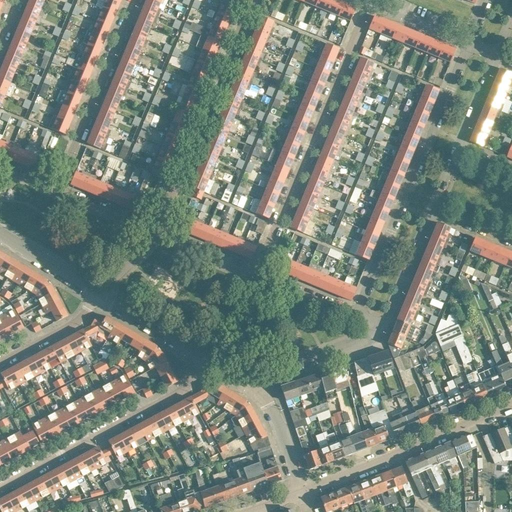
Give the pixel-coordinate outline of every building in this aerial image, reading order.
[(43,0),(29,0),(28,6),(39,10),(43,0)] [(97,0),(96,5),(103,8),(115,13),(120,1),(117,0),(97,0)] [(151,0),(146,0),(142,11),(157,17),(161,9),(157,8),(159,3),(151,0)] [(318,0),(316,7),(327,12),(332,0),(318,0)] [(344,4),(335,0),(332,0),(327,12),(339,17),(344,4)] [(217,4),(214,12),(230,18),(235,6),(223,1),(221,6),(217,4)] [(339,17),(350,21),(356,8),(344,4),(339,17)] [(39,10),(28,6),(23,18),(34,23),(37,24),(40,16),(37,15),(39,10)] [(110,26),(115,13),(103,8),(101,13),(97,11),(94,19),(110,26)] [(209,10),(206,16),(215,20),(213,25),(225,31),(230,18),(214,12),(209,10)] [(142,11),(137,23),(149,27),(152,22),(155,23),(157,17),(142,11)] [(380,34),(386,21),(374,16),(367,33),(373,36),(374,31),(380,34)] [(273,22),(261,17),(256,29),(271,35),(274,28),(271,26),(273,22)] [(34,23),(23,18),(18,30),(29,35),(34,23)] [(95,27),(93,33),(105,38),(110,26),(94,19),(91,25),(95,27)] [(392,38),(397,26),(386,21),(380,34),(392,38)] [(220,43),(225,31),(213,25),(211,30),(192,22),(190,26),(185,23),(183,27),(189,30),(201,35),(220,43)] [(137,23),(132,35),(144,40),(149,27),(137,23)] [(308,25),(306,31),(317,36),(320,30),(308,25)] [(409,31),(397,26),(392,38),(404,43),(409,31)] [(256,29),(251,41),(263,46),(265,40),(269,42),(271,35),(256,29)] [(18,30),(13,42),(24,47),(29,35),(18,30)] [(105,38),(93,33),(87,30),(82,42),(88,45),(100,50),(105,38)] [(409,31),(404,43),(415,48),(421,35),(409,31)] [(132,35),(127,47),(139,52),(141,46),(145,48),(147,41),(144,40),(132,35)] [(201,35),(196,47),(203,50),(215,55),(220,43),(201,35)] [(427,53),(432,40),(421,35),(415,48),(427,53)] [(438,58),(444,45),(432,40),(427,53),(438,58)] [(263,46),(251,41),(246,53),(261,60),(264,60),(266,54),(261,52),(263,46)] [(13,42),(7,54),(19,59),(22,52),(26,54),(28,49),(24,47),(13,42)] [(318,54),(321,56),(334,61),(339,49),(326,44),(324,48),(321,47),(318,54)] [(95,62),(100,50),(88,45),(83,57),(95,62)] [(455,50),(444,45),(438,58),(450,63),(455,50)] [(137,56),(139,52),(127,47),(122,59),(137,65),(140,58),(137,56)] [(370,58),(373,52),(366,49),(361,47),(359,53),(370,58)] [(210,67),(215,55),(203,50),(200,56),(194,53),(192,59),(194,60),(210,67)] [(261,60),(246,53),(241,65),(253,70),(255,65),(259,66),(261,60)] [(7,54),(2,66),(14,71),(19,59),(7,54)] [(65,64),(78,69),(90,74),(95,62),(83,57),(77,54),(74,60),(67,57),(65,64)] [(49,57),(43,55),(42,59),(43,59),(39,68),(44,69),(49,57)] [(329,73),(334,61),(321,56),(316,68),(329,73)] [(356,70),(372,77),(375,69),(371,68),(373,63),(361,58),(356,70)] [(122,59),(117,71),(129,76),(129,75),(134,77),(139,66),(137,65),(122,59)] [(193,74),(205,79),(210,67),(194,60),(191,67),(195,69),(193,74)] [(253,70),(241,65),(236,77),(251,84),(254,76),(251,75),(253,70)] [(0,72),(0,79),(9,83),(14,71),(2,66),(1,71),(0,72)] [(311,71),(308,79),(311,80),(324,85),(329,73),(316,68),(314,73),(311,71)] [(78,69),(73,81),(85,86),(90,74),(78,69)] [(497,81),(509,86),(511,87),(511,86),(511,80),(511,77),(511,73),(502,69),(497,81)] [(372,77),(356,70),(351,82),(363,87),(365,82),(369,84),(372,77)] [(127,81),(129,76),(117,71),(112,83),(127,90),(130,82),(127,81)] [(200,91),(205,79),(193,74),(188,86),(200,91)] [(147,82),(155,85),(157,80),(149,76),(147,82)] [(251,84),(236,77),(231,90),(243,95),(245,89),(249,91),(251,84)] [(0,79),(0,93),(4,96),(9,98),(14,86),(9,83),(0,79)] [(311,80),(306,92),(319,97),(324,85),(311,80)] [(80,99),(85,86),(73,81),(71,86),(67,84),(64,92),(80,99)] [(497,81),(491,93),(504,98),(509,86),(497,81)] [(351,82),(346,94),(358,99),(362,101),(365,94),(361,92),(363,87),(351,82)] [(44,98),(49,86),(43,83),(38,95),(44,98)] [(112,83),(107,96),(119,100),(121,95),(125,96),(127,90),(112,83)] [(418,96),(421,97),(434,102),(439,90),(426,85),(424,90),(421,89),(418,96)] [(197,98),(200,91),(188,86),(182,98),(195,103),(196,102),(197,98)] [(55,103),(62,105),(75,111),(80,99),(64,92),(60,90),(55,103)] [(243,95),(231,90),(226,102),(241,108),(244,101),(241,99),(243,95)] [(298,103),(314,110),(319,97),(306,92),(304,97),(301,96),(298,103)] [(491,93),(486,105),(502,112),(504,105),(501,104),(504,98),(491,93)] [(278,109),(283,97),(277,94),(272,106),(278,109)] [(358,99),(346,94),(341,107),(353,112),(355,106),(359,108),(362,101),(358,99)] [(107,96),(102,108),(114,113),(119,100),(107,96)] [(434,102),(421,97),(418,96),(416,103),(419,104),(416,109),(428,115),(434,102)] [(195,103),(182,98),(177,110),(190,116),(195,103)] [(241,108),(226,102),(221,114),(233,119),(235,113),(238,115),(241,108)] [(309,122),(314,110),(298,103),(295,109),(299,111),(296,117),(309,122)] [(70,123),(75,111),(62,105),(57,118),(70,123)] [(486,105),(481,118),(493,123),(496,117),(499,118),(502,112),(486,105)] [(341,107),(336,119),(348,124),(352,125),(354,119),(350,117),(353,112),(341,107)] [(34,122),(39,110),(33,108),(28,120),(34,122)] [(102,108),(97,120),(109,125),(114,113),(102,108)] [(408,120),(411,122),(423,127),(428,115),(416,109),(414,114),(411,113),(408,120)] [(190,116),(177,110),(172,123),(185,128),(190,116)] [(153,115),(148,112),(143,124),(148,127),(153,115)] [(221,114),(216,126),(228,131),(235,134),(240,122),(233,119),(221,114)] [(68,127),(70,123),(57,118),(53,116),(48,128),(61,133),(65,135),(68,127)] [(304,134),(309,122),(296,117),(294,121),(291,120),(288,127),(304,134)] [(481,118),(476,130),(488,135),(493,123),(481,118)] [(352,125),(336,119),(331,131),(343,136),(345,130),(349,132),(352,125)] [(97,120),(92,132),(107,138),(110,130),(107,129),(109,125),(97,120)] [(423,127),(411,122),(408,120),(405,127),(408,128),(406,134),(418,139),(423,127)] [(180,140),(185,128),(172,123),(171,127),(164,124),(160,132),(164,133),(180,140)] [(32,134),(35,127),(28,125),(26,131),(32,134)] [(228,131),(216,126),(211,138),(223,143),(228,131)] [(247,139),(253,141),(258,129),(253,127),(249,135),(247,139)] [(288,135),(286,141),(299,146),(304,134),(288,127),(285,134),(288,135)] [(146,132),(140,130),(138,137),(143,139),(146,132)] [(476,130),(471,142),(483,147),(486,141),(489,143),(491,136),(488,135),(476,130)] [(343,136),(331,131),(326,143),(342,150),(345,142),(341,141),(343,136)] [(92,132),(87,144),(104,151),(108,144),(105,142),(107,138),(92,132)] [(162,147),(175,152),(180,140),(164,133),(161,140),(164,142),(162,147)] [(398,145),(401,146),(413,151),(418,139),(406,134),(404,138),(401,137),(398,145)] [(54,148),(57,136),(50,135),(48,147),(54,148)] [(211,138),(206,150),(218,155),(221,157),(224,149),(221,148),(223,143),(211,138)] [(0,141),(0,155),(7,159),(14,143),(7,140),(6,144),(0,141)] [(293,158),(299,146),(286,141),(284,146),(281,144),(278,152),(293,158)] [(7,159),(19,164),(25,152),(19,149),(20,146),(14,143),(7,159)] [(342,150),(326,143),(321,155),(332,160),(335,155),(339,156),(342,150)] [(245,144),(242,151),(248,154),(251,147),(245,144)] [(31,169),(38,153),(39,151),(27,146),(25,152),(19,164),(31,169)] [(408,163),(413,151),(401,146),(396,158),(408,163)] [(170,164),(175,152),(162,147),(160,151),(157,150),(154,157),(170,164)] [(218,155),(206,150),(201,163),(213,168),(218,155)] [(275,151),(270,163),(276,165),(289,170),(293,158),(278,152),(275,151)] [(31,169),(44,174),(49,162),(43,159),(44,156),(38,153),(31,169)] [(339,163),(332,160),(321,155),(320,156),(318,162),(316,167),(331,174),(334,175),(339,163)] [(165,176),(170,164),(154,157),(151,164),(155,165),(152,171),(165,176)] [(396,158),(391,170),(403,175),(408,163),(396,158)] [(213,168),(201,163),(198,169),(196,175),(208,180),(211,181),(214,173),(211,172),(213,168)] [(276,165),(271,177),(283,182),(289,170),(276,165)] [(331,174),(316,167),(311,180),(322,185),(325,179),(329,181),(331,174)] [(389,176),(386,182),(398,187),(401,182),(403,175),(391,170),(385,168),(382,173),(389,176)] [(70,185),(82,190),(89,175),(82,172),(81,175),(75,173),(70,185)] [(82,190),(95,195),(100,183),(94,180),(95,177),(89,175),(82,190)] [(208,180),(196,175),(191,187),(195,189),(202,192),(208,180)] [(271,177),(266,189),(278,195),(283,182),(271,177)] [(322,185),(311,180),(310,180),(308,187),(306,189),(306,191),(305,192),(321,198),(324,191),(320,189),(322,185)] [(248,181),(245,188),(255,192),(258,185),(248,181)] [(95,195),(107,200),(113,184),(107,182),(105,185),(100,183),(95,195)] [(378,193),(381,195),(393,200),(398,188),(398,187),(386,182),(384,186),(381,185),(378,193)] [(113,184),(107,200),(119,205),(124,193),(118,190),(120,187),(113,184)] [(355,188),(351,196),(356,198),(359,190),(355,188)] [(203,192),(202,192),(195,189),(192,196),(200,200),(203,192)] [(266,189),(261,202),(273,207),(276,201),(278,195),(266,189)] [(372,190),(370,197),(379,200),(376,207),(388,212),(393,200),(381,195),(378,193),(372,190)] [(119,205),(131,210),(138,195),(131,192),(129,195),(124,193),(119,205)] [(237,192),(231,204),(237,206),(242,194),(237,192)] [(321,198),(305,192),(300,204),(312,209),(315,203),(319,205),(321,198)] [(138,195),(131,210),(143,215),(148,203),(143,201),(144,197),(138,195)] [(255,199),(250,211),(268,219),(268,218),(271,211),(273,207),(261,202),(255,199)] [(312,209),(300,204),(295,216),(307,221),(312,209)] [(383,224),(388,212),(376,207),(374,211),(371,210),(368,218),(371,219),(383,224)] [(183,217),(178,229),(190,234),(197,219),(190,216),(190,217),(189,220),(183,217)] [(290,228),(302,233),(307,221),(295,216),(295,217),(295,218),(290,228)] [(267,223),(266,222),(254,218),(252,223),(257,226),(255,232),(262,235),(267,223)] [(197,219),(190,234),(203,239),(208,227),(202,225),(203,222),(197,219)] [(371,219),(366,231),(378,236),(383,224),(371,219)] [(447,234),(450,228),(438,223),(433,235),(448,241),(450,235),(447,234)] [(208,227),(203,239),(215,244),(220,232),(208,227)] [(220,232),(215,244),(227,250),(232,237),(227,235),(228,232),(221,229),(220,232)] [(373,248),(378,236),(366,231),(364,235),(361,234),(358,242),(373,248)] [(448,241),(433,235),(428,247),(440,252),(442,247),(445,248),(448,241)] [(232,237),(227,250),(239,255),(245,239),(239,237),(237,240),(232,237)] [(469,251),(481,256),(486,243),(475,238),(469,251)] [(239,255),(251,260),(256,248),(251,245),(252,242),(245,239),(239,255)] [(354,240),(349,252),(356,255),(368,260),(371,253),(373,248),(358,242),(354,240)] [(486,243),(481,256),(493,260),(498,247),(491,245),(488,244),(486,243)] [(318,244),(315,250),(327,255),(330,249),(318,244)] [(466,249),(460,246),(455,259),(461,261),(466,249)] [(437,258),(440,252),(428,247),(423,259),(438,265),(440,259),(437,258)] [(498,247),(493,260),(504,265),(510,252),(504,250),(498,247)] [(330,249),(327,255),(340,260),(342,254),(330,249)] [(0,273),(7,278),(16,262),(6,256),(0,266),(0,273)] [(278,271),(290,276),(295,264),(283,259),(278,271)] [(423,259),(418,271),(430,276),(432,271),(437,273),(439,269),(440,266),(438,265),(423,259)] [(17,284),(26,268),(16,262),(7,278),(17,284)] [(307,269),(302,281),(315,286),(322,267),(310,262),(307,269)] [(290,276),(302,281),(307,269),(295,264),(290,276)] [(322,267),(315,286),(327,291),(332,279),(327,277),(329,270),(322,267)] [(27,290),(36,274),(26,268),(17,284),(27,290)] [(412,283),(425,288),(428,290),(429,290),(431,284),(427,283),(430,276),(418,271),(412,283)] [(43,286),(47,280),(36,274),(27,290),(36,295),(40,291),(46,287),(43,286)] [(460,275),(459,277),(466,295),(473,292),(467,278),(460,275)] [(344,284),(339,296),(351,301),(356,289),(351,287),(353,281),(347,278),(344,284)] [(332,279),(327,291),(339,296),(344,284),(332,279)] [(40,304),(57,295),(51,285),(47,280),(43,286),(46,287),(40,291),(36,295),(40,304)] [(412,283),(407,295),(420,300),(422,294),(426,295),(429,290),(428,290),(425,288),(412,283)] [(488,287),(482,284),(493,310),(497,308),(497,307),(491,295),(488,287)] [(497,293),(491,295),(497,307),(502,305),(497,293)] [(46,314),(51,312),(62,306),(57,295),(40,304),(46,314)] [(402,308),(415,313),(420,300),(407,295),(402,308)] [(10,305),(2,310),(2,311),(5,316),(14,333),(23,328),(23,327),(22,328),(16,316),(13,311),(10,305)] [(62,306),(51,312),(56,321),(68,316),(62,306)] [(402,308),(397,320),(409,325),(412,319),(416,320),(418,314),(415,313),(402,308)] [(435,334),(458,324),(454,313),(449,315),(447,321),(441,319),(435,334)] [(97,332),(108,338),(117,323),(106,316),(104,320),(97,315),(91,326),(82,330),(86,338),(97,332)] [(0,329),(5,338),(14,333),(5,316),(0,318),(0,329)] [(397,320),(395,326),(392,332),(404,338),(410,340),(415,328),(409,325),(397,320)] [(126,328),(117,323),(108,338),(117,344),(119,339),(126,328)] [(430,334),(433,327),(428,324),(425,332),(426,332),(430,334)] [(458,324),(435,334),(440,346),(454,341),(456,346),(463,364),(473,361),(458,324)] [(129,345),(136,334),(126,328),(119,339),(129,345)] [(82,330),(72,335),(81,352),(91,347),(86,338),(82,330)] [(393,359),(394,359),(399,357),(404,355),(398,352),(399,349),(404,338),(392,332),(387,344),(394,359),(393,359)] [(423,339),(418,343),(422,344),(427,340),(433,335),(430,334),(426,332),(423,339)] [(140,351),(146,340),(136,334),(129,345),(140,351)] [(72,335),(62,341),(71,357),(81,352),(72,335)] [(502,336),(498,337),(509,362),(511,369),(511,349),(511,350),(508,343),(506,339),(502,336)] [(140,351),(137,356),(146,361),(150,357),(156,354),(153,352),(156,346),(146,340),(140,351)] [(71,357),(62,341),(52,347),(61,363),(71,357)] [(432,344),(425,350),(427,356),(435,353),(440,351),(437,344),(436,343),(436,342),(435,342),(434,342),(433,342),(432,344)] [(503,382),(511,378),(511,369),(508,362),(502,364),(493,342),(487,344),(492,357),(503,382)] [(150,357),(146,361),(150,370),(155,368),(166,362),(161,351),(158,349),(156,346),(153,352),(156,354),(150,357)] [(52,347),(42,352),(50,368),(61,363),(52,347)] [(423,347),(416,350),(418,355),(426,375),(433,372),(427,356),(425,350),(423,347)] [(416,350),(408,353),(414,367),(419,365),(415,356),(418,355),(416,350)] [(394,369),(388,351),(378,354),(384,372),(394,369)] [(42,352),(31,358),(40,374),(50,368),(42,352)] [(414,367),(408,353),(404,355),(399,357),(405,371),(414,367)] [(367,358),(373,376),(384,372),(378,354),(367,358)] [(495,377),(482,383),(488,399),(507,391),(503,382),(492,357),(487,359),(495,377)] [(40,374),(31,358),(21,363),(30,379),(40,374)] [(376,383),(373,376),(367,358),(354,362),(357,377),(361,390),(376,383)] [(172,372),(166,362),(155,368),(161,378),(172,372)] [(21,363),(11,369),(19,385),(30,379),(21,363)] [(88,364),(78,370),(81,375),(91,370),(88,364)] [(454,364),(448,366),(449,367),(452,376),(458,374),(454,364)] [(344,365),(331,370),(337,391),(349,386),(344,365)] [(4,379),(0,381),(0,382),(3,387),(7,385),(9,390),(19,385),(11,369),(1,374),(4,379)] [(331,370),(319,374),(323,388),(327,401),(338,398),(337,391),(331,370)] [(161,378),(166,388),(177,382),(172,372),(161,378)] [(473,406),(477,404),(488,399),(482,383),(477,372),(471,374),(474,382),(464,386),(473,406)] [(323,388),(319,374),(306,378),(311,393),(323,388)] [(118,386),(125,398),(135,393),(134,393),(127,381),(124,376),(120,378),(122,384),(118,386)] [(311,393),(306,378),(295,382),(300,397),(311,393)] [(452,396),(445,400),(451,415),(466,409),(458,389),(456,385),(454,380),(446,383),(452,396)] [(107,386),(116,403),(125,398),(118,386),(116,381),(107,386)] [(216,404),(226,389),(216,383),(214,386),(206,382),(200,392),(190,397),(194,404),(208,396),(207,399),(216,405),(216,404)] [(300,397),(295,382),(281,387),(288,408),(294,405),(293,399),(300,397)] [(432,382),(429,383),(444,418),(451,415),(445,400),(442,394),(438,396),(432,382)] [(434,423),(444,418),(429,383),(425,385),(431,398),(427,400),(430,406),(428,407),(434,423)] [(106,408),(116,403),(107,386),(97,391),(106,408)] [(473,406),(464,386),(458,389),(466,409),(473,406)] [(148,387),(142,390),(147,398),(152,395),(148,387)] [(236,395),(226,389),(216,404),(226,410),(236,395)] [(97,391),(88,396),(97,413),(106,408),(97,391)] [(246,401),(236,395),(226,410),(235,415),(239,412),(246,408),(243,406),(246,401)] [(88,396),(79,401),(88,418),(97,413),(88,396)] [(190,397),(180,403),(188,419),(198,414),(193,405),(194,404),(190,397)] [(79,423),(88,418),(79,401),(70,406),(79,423)] [(235,415),(231,419),(236,427),(240,424),(256,416),(250,406),(246,401),(243,406),(246,408),(239,412),(235,415)] [(188,419),(180,403),(170,408),(178,424),(188,419)] [(316,407),(318,412),(328,408),(327,403),(316,407)] [(421,410),(415,412),(415,413),(416,413),(422,428),(434,423),(428,407),(426,408),(425,405),(420,408),(421,410)] [(70,406),(60,411),(70,428),(79,423),(70,406)] [(32,412),(29,407),(24,409),(27,415),(32,412)] [(303,407),(289,412),(293,423),(305,419),(307,418),(303,407)] [(358,409),(366,431),(361,433),(367,448),(378,444),(367,416),(364,407),(358,409)] [(170,408),(159,414),(168,430),(178,424),(170,408)] [(407,409),(402,411),(402,412),(411,432),(422,428),(416,413),(415,413),(409,416),(407,409)] [(385,410),(367,416),(378,444),(397,437),(390,419),(388,420),(385,410)] [(60,433),(70,428),(60,411),(51,416),(60,433)] [(390,419),(397,437),(400,436),(400,437),(411,432),(402,412),(392,416),(392,418),(390,419)] [(356,452),(367,448),(361,433),(356,435),(347,413),(341,415),(344,422),(356,452)] [(159,414),(149,420),(157,436),(168,430),(159,414)] [(344,422),(341,415),(341,414),(333,417),(336,425),(338,424),(344,422)] [(51,438),(60,433),(51,416),(42,421),(51,438)] [(262,426),(256,416),(240,424),(246,435),(262,426)] [(305,419),(293,423),(298,438),(306,435),(305,433),(310,432),(307,425),(305,419)] [(157,436),(149,420),(139,425),(144,436),(147,441),(157,436)] [(41,443),(51,438),(42,421),(33,425),(42,442),(41,443)] [(344,439),(339,441),(345,457),(356,452),(344,422),(338,424),(344,439)] [(139,425),(128,431),(137,447),(147,441),(144,436),(139,425)] [(217,430),(212,433),(216,440),(225,434),(221,426),(217,430)] [(250,446),(257,443),(267,437),(267,436),(262,426),(246,435),(244,436),(250,446)] [(29,450),(39,445),(39,444),(38,444),(29,427),(25,429),(28,435),(23,438),(29,450)] [(511,431),(510,427),(503,429),(491,434),(497,448),(489,451),(495,464),(503,460),(511,460),(511,431)] [(118,436),(126,452),(137,447),(128,431),(118,436)] [(29,450),(23,438),(20,432),(11,437),(20,455),(29,450)] [(326,432),(323,433),(333,461),(345,457),(339,441),(337,442),(334,434),(327,436),(326,432)] [(320,449),(316,451),(321,465),(333,461),(323,433),(315,436),(320,449)] [(470,433),(451,441),(458,458),(464,471),(464,474),(471,471),(464,455),(473,451),(472,450),(477,448),(470,433)] [(111,447),(107,449),(110,455),(115,452),(118,457),(126,452),(118,436),(114,438),(110,440),(109,441),(108,441),(111,447)] [(11,460),(20,455),(11,437),(1,442),(11,460)] [(270,446),(267,437),(257,443),(250,446),(253,451),(270,446)] [(305,441),(300,443),(309,470),(321,465),(316,451),(310,453),(305,441)] [(455,459),(458,458),(451,441),(442,445),(452,466),(456,475),(461,472),(455,459)] [(0,461),(2,465),(11,460),(1,442),(0,442),(0,461)] [(437,447),(433,449),(440,466),(445,464),(446,467),(454,484),(459,482),(456,475),(452,466),(442,445),(437,447)] [(101,452),(98,447),(87,453),(96,469),(106,463),(104,458),(108,456),(105,450),(101,452)] [(258,459),(259,459),(273,454),(271,448),(256,453),(258,459)] [(433,449),(423,454),(440,489),(441,492),(446,490),(439,473),(442,472),(441,469),(440,466),(433,449)] [(96,469),(87,453),(77,458),(85,474),(96,469)] [(423,454),(415,457),(422,473),(427,471),(435,491),(440,489),(423,454)] [(417,475),(422,473),(415,457),(405,462),(422,498),(427,496),(417,475)] [(85,474),(77,458),(67,464),(75,480),(85,474)] [(263,470),(269,485),(281,481),(274,458),(266,461),(268,468),(263,470)] [(243,469),(252,491),(269,485),(263,470),(260,463),(243,469)] [(75,480),(67,464),(57,469),(65,485),(75,480)] [(216,465),(219,474),(228,500),(239,496),(234,481),(233,482),(229,483),(225,472),(223,472),(220,464),(216,465)] [(239,496),(240,495),(252,491),(243,469),(242,465),(235,468),(239,479),(235,481),(234,481),(239,496)] [(407,483),(401,467),(391,471),(397,487),(402,485),(407,497),(413,495),(408,482),(407,483)] [(65,485),(57,469),(47,474),(56,490),(65,485)] [(198,470),(195,471),(204,508),(217,504),(211,490),(206,491),(202,480),(200,480),(198,470)] [(183,482),(180,483),(182,489),(190,511),(194,511),(200,510),(199,507),(203,505),(204,508),(195,471),(194,471),(200,492),(194,494),(193,491),(190,492),(186,481),(183,482)] [(397,487),(391,471),(380,475),(391,503),(392,506),(398,503),(393,489),(397,487)] [(111,479),(103,483),(109,493),(122,488),(123,485),(117,472),(110,476),(111,479)] [(56,490),(47,474),(37,480),(45,496),(56,490)] [(217,504),(228,500),(219,474),(212,476),(216,488),(211,490),(217,504)] [(380,475),(369,479),(375,495),(376,495),(380,493),(385,505),(391,503),(380,475)] [(170,482),(169,479),(168,479),(169,480),(161,483),(162,487),(170,484),(170,482)] [(375,495),(369,479),(358,484),(369,511),(375,510),(370,497),(375,495)] [(45,496),(37,480),(26,485),(35,501),(45,496)] [(369,511),(358,484),(347,488),(353,502),(354,504),(358,503),(361,511),(369,511)] [(35,501),(26,485),(16,491),(25,507),(35,501)] [(353,502),(347,488),(333,493),(340,509),(347,506),(347,504),(353,502)] [(181,511),(190,511),(182,489),(177,491),(180,502),(178,503),(181,511)] [(131,511),(136,511),(129,490),(125,491),(131,511)] [(15,511),(25,507),(16,491),(6,496),(14,511),(15,511)] [(169,493),(165,495),(170,511),(181,511),(178,503),(173,504),(169,493)] [(340,509),(333,493),(321,498),(325,511),(333,511),(340,509)] [(159,509),(160,511),(170,511),(165,495),(159,497),(162,508),(159,509)] [(14,511),(6,496),(0,499),(0,508),(1,511),(14,511)] [(465,503),(465,511),(479,511),(479,502),(465,503)]
